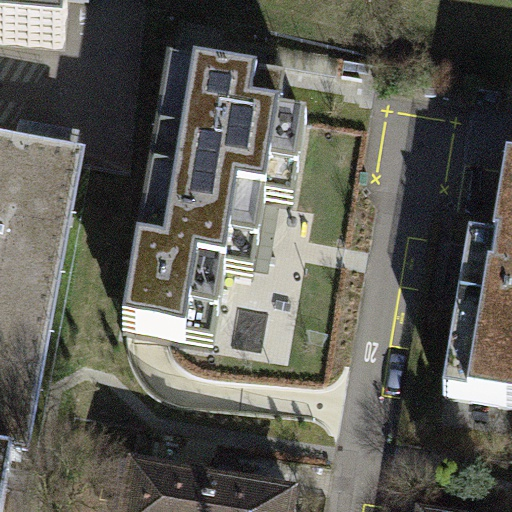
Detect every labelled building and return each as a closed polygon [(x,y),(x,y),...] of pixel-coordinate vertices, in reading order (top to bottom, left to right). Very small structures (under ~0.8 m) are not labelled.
[(0,0),(0,43),(63,48),(66,0),(0,0)] [(185,76),(167,73),(124,340),(150,344),(214,355),(227,279),(254,284),(258,257),(271,259),(273,246),(275,233),(263,231),(266,207),(295,211),(308,127),(282,123),(287,93),(185,76)] [(76,166),(0,151),(0,459),(13,462),(21,463),(76,166)] [(469,245),(444,401),(511,412),(511,170),(507,170),(494,249),(469,245)] [(13,462),(0,459),(0,511),(3,511),(10,475),(13,462)] [(207,511),(211,487),(131,474),(124,511),(207,511)] [(289,511),(292,499),(211,487),(207,511),(289,511)]
